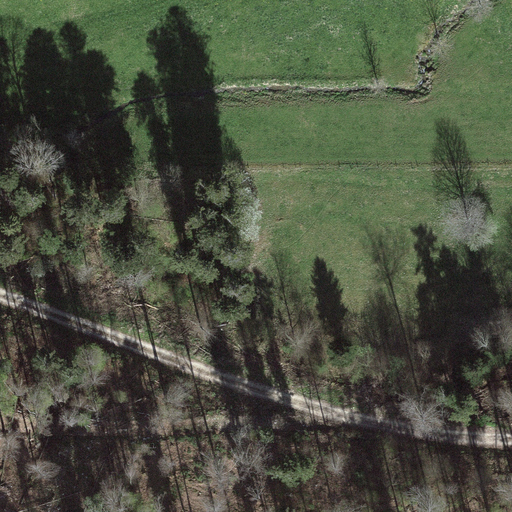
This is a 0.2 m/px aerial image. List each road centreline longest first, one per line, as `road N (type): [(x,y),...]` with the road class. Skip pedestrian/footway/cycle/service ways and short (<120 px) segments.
road 1 (track): [(511,436),(437,432),(328,409),(0,293)]
road 2 (track): [(363,418),(0,425)]
